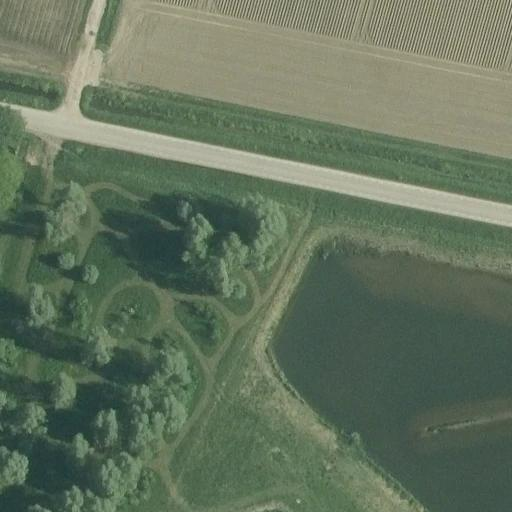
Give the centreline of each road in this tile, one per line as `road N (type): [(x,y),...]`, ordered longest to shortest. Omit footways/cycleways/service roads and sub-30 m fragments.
road 1 (unclassified): [(511,218),(0,115)]
road 2 (track): [(100,0),(64,128)]
